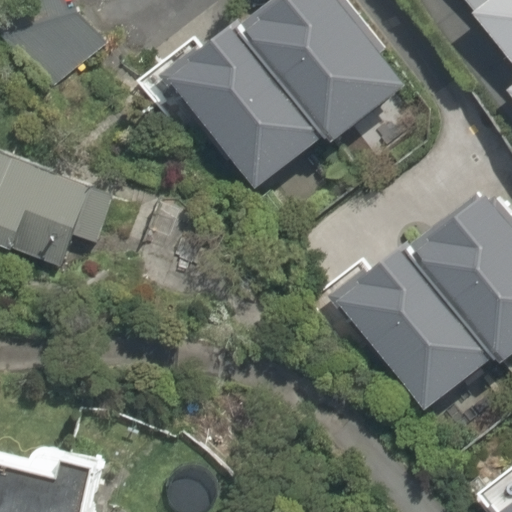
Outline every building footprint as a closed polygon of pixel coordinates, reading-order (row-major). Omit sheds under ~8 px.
[(262,207),(406,101),(331,0),(261,0),(163,73),(262,207)] [(511,0),(469,0),(511,57),(511,78),(502,86),(511,100),(511,0)] [(74,234),(93,241),(113,189),(0,145),(0,242),(62,266),(74,234)] [(511,457),(469,401),(431,430),(477,490),(511,463),(511,457)] [(64,471),(0,454),(0,511),(100,511),(113,459),(70,448),(64,471)]
